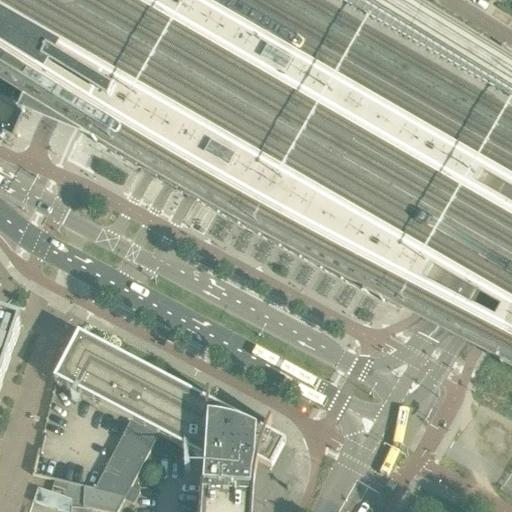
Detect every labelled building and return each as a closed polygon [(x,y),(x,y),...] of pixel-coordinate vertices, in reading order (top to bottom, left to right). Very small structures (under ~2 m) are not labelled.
[(102,87),(95,103),(137,127),(150,103),(180,49),(207,0),(139,0),(136,8),(126,33),(109,72),(102,87)] [(207,0),(180,49),(150,103),(137,127),(134,132),(133,134),(123,152),(122,152),(121,154),(122,155),(121,155),(121,156),(137,165),(141,167),(143,168),(145,169),(148,171),(154,174),(157,176),(158,176),(161,178),(162,179),(164,180),(165,181),(169,183),(174,186),(177,188),(178,188),(181,190),(182,191),(186,193),(190,195),(195,198),(198,199),(198,200),(202,202),(201,202),(218,212),(219,211),(222,213),(222,214),(239,223),(243,225),(242,225),(259,235),(260,234),(261,235),(263,236),(263,237),(280,246),(280,245),(284,247),(283,248),(300,257),(301,256),(304,258),(304,259),(321,268),(321,267),(325,269),(325,270),(342,279),(342,278),(346,280),(345,281),(362,290),(363,289),(366,291),(384,300),(387,302),(389,302),(397,307),(400,308),(414,289),(415,287),(421,278),(433,262),(435,259),(437,256),(438,254),(438,253),(448,236),(453,227),(463,210),(468,201),(475,189),(477,184),(482,175),(492,158),(497,149),(506,132),(511,122),(511,121),(511,86),(502,80),(491,73),(470,61),(483,37),(467,26),(466,27),(464,26),(465,25),(448,15),(445,14),(446,13),(429,3),(429,4),(426,2),(427,2),(424,0),(207,0)] [(511,86),(511,55),(504,50),(502,49),(502,48),(486,38),(485,39),(483,37),(470,61),(491,73),(502,80),(511,86)] [(120,156),(121,156),(121,155),(122,155),(121,154),(122,152),(123,152),(133,134),(134,132),(137,127),(95,103),(88,120),(83,132),(85,133),(86,134),(87,135),(92,138),(93,139),(96,140),(95,142),(97,143),(98,141),(100,143),(100,144),(117,154),(117,153),(121,155),(120,156)] [(0,393),(10,364),(22,328),(0,320),(0,393)] [(201,486),(200,489),(224,491),(225,479),(232,480),(233,462),(249,463),(257,467),(257,464),(271,471),(285,444),(245,423),(243,422),(208,404),(206,402),(206,403),(183,390),(180,389),(157,377),(155,376),(154,375),(132,364),(132,363),(129,362),(106,350),(104,349),(81,337),(79,336),(77,338),(78,338),(56,380),(55,380),(54,382),(130,422),(94,492),(125,500),(131,489),(158,437),(202,460),(202,466),(201,478),(201,486)] [(224,491),(200,489),(200,504),(199,511),(251,511),(252,504),(254,490),(255,477),(257,467),(249,463),(233,462),(232,480),(225,479),(224,491)] [(51,494),(63,498),(67,487),(55,483),(51,494)] [(71,501),(71,510),(92,511),(95,511),(118,511),(124,502),(125,500),(94,492),(67,485),(67,487),(63,498),(71,501)] [(131,489),(125,500),(124,502),(133,506),(139,494),(131,489)] [(58,511),(70,511),(71,510),(71,501),(63,498),(38,490),(33,503),(58,511)]
